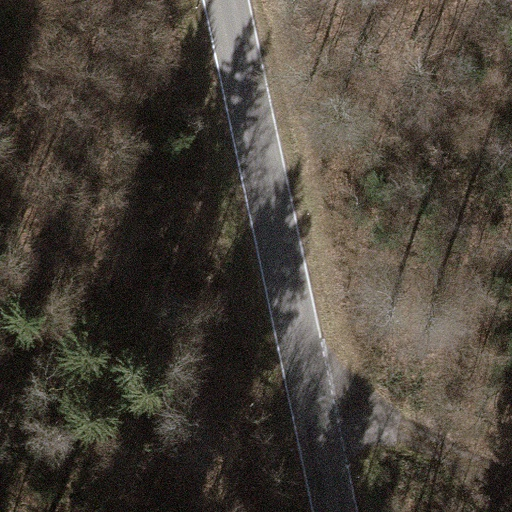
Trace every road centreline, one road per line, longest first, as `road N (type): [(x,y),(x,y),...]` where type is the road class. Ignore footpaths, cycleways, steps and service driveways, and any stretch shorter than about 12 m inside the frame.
road 1 (tertiary): [(230,0),(341,511)]
road 2 (track): [(511,474),(381,419),(321,414)]
